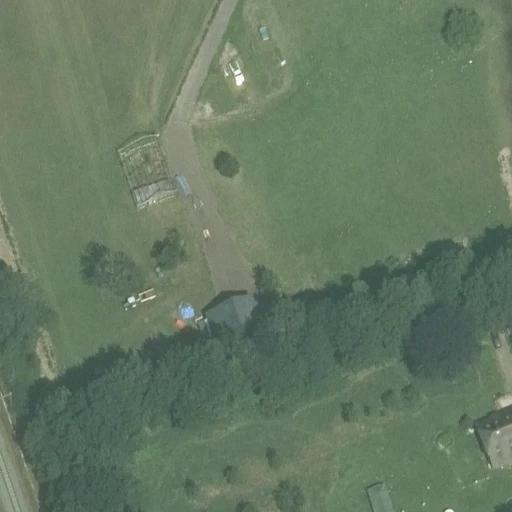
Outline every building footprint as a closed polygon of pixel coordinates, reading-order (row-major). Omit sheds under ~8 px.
[(109,100),(196,78),(190,52),(103,73),(109,100)] [(171,195),(185,190),(174,164),(161,169),(171,195)] [(140,273),(169,264),(154,215),(125,223),(140,273)] [(163,293),(173,314),(217,293),(208,272),(163,293)] [(415,309),(419,320),(450,309),(446,298),(415,309)] [(420,365),(416,360),(408,364),(411,370),(420,365)] [(511,463),(511,413),(477,427),(494,470),(511,463)]
